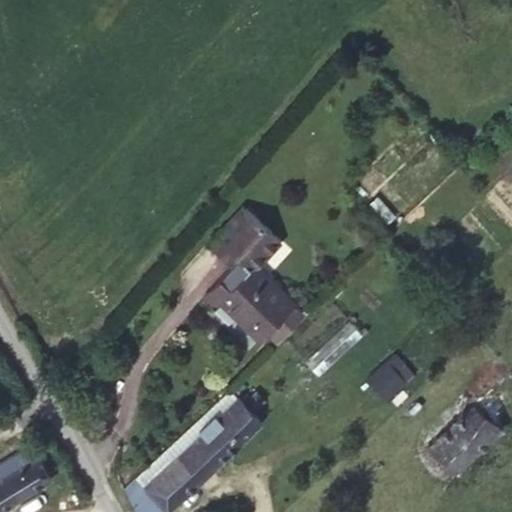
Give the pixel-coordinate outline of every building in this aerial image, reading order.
[(210,244),(219,253),(252,213),(246,206),(210,244)] [(252,213),(219,253),(231,265),(203,294),(213,305),(218,299),(259,339),(268,330),(294,303),(253,263),(277,238),(252,213)] [(294,303),(268,330),(278,340),(304,312),(294,303)] [(348,316),(303,356),(317,371),(361,331),(348,316)] [(364,372),(383,396),(414,371),(395,347),(364,372)] [(239,398),(230,389),(136,476),(144,484),(202,431),(199,427),(215,413),(218,417),(239,398)] [(256,389),(243,401),(253,411),(265,399),(256,389)] [(240,397),(239,398),(218,417),(215,413),(199,427),(202,431),(144,484),(165,507),(167,509),(261,420),(253,411),(243,401),(240,397)] [(503,428),(477,400),(428,444),(453,472),(503,428)] [(0,509),(44,482),(30,459),(0,477),(0,509)] [(123,487),(135,511),(159,511),(165,507),(144,484),(136,476),(123,487)]
